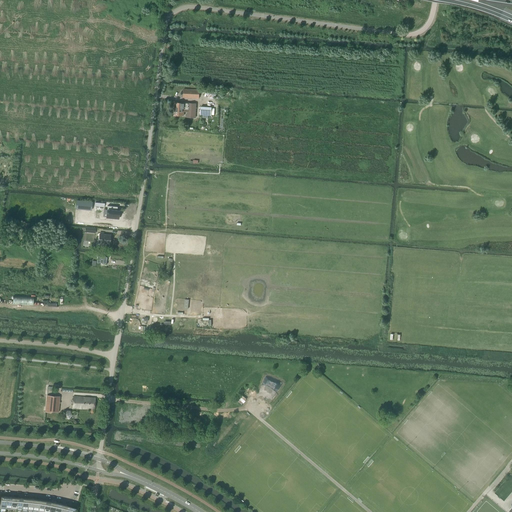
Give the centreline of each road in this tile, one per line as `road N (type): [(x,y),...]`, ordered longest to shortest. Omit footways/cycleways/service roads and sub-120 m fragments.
road 1 (unclassified): [(114,356),(165,25)]
road 2 (track): [(108,398),(228,410),(260,404)]
road 3 (track): [(0,305),(84,307),(121,317)]
